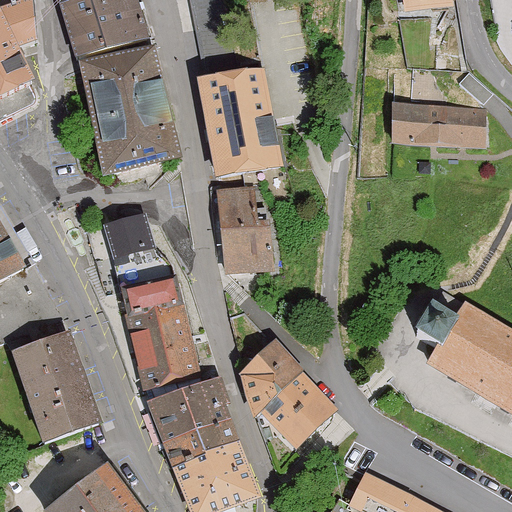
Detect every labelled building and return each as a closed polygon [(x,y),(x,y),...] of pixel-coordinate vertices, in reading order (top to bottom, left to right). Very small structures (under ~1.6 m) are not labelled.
[(0,0),(0,23),(17,50),(36,43),(31,3),(29,0),(0,0)] [(75,61),(146,42),(134,0),(81,0),(60,6),(75,61)] [(226,0),(187,0),(206,79),(239,71),(227,3),(226,0)] [(452,9),(451,0),(402,0),(404,14),(452,9)] [(29,87),(35,84),(17,50),(0,23),(0,118),(37,99),(29,87)] [(104,179),(179,162),(153,49),(78,66),(104,179)] [(218,180),(283,168),(265,72),(201,84),(218,180)] [(470,75),(460,85),(483,106),(492,96),(470,75)] [(391,146),(486,150),(488,109),(393,106),(391,146)] [(224,274),(272,271),(268,223),(256,223),(254,189),(218,192),(224,274)] [(171,268),(152,250),(145,219),(106,228),(129,322),(183,309),(171,268)] [(0,288),(27,272),(0,226),(0,288)] [(0,346),(64,324),(31,270),(27,272),(0,288),(0,346)] [(156,388),(159,402),(180,394),(202,386),(183,309),(129,322),(126,323),(144,390),(156,388)] [(456,326),(434,313),(415,345),(436,357),(426,374),(511,424),(511,336),(466,310),(456,326)] [(101,427),(69,336),(12,356),(44,447),(101,427)] [(274,345),(245,373),(261,413),(297,450),(338,411),(274,345)] [(180,394),(198,436),(233,422),(218,380),(202,386),(180,394)] [(163,449),(198,436),(180,394),(159,402),(146,407),(163,449)] [(245,456),(233,422),(198,436),(163,449),(177,483),(209,470),(245,456)] [(209,470),(177,483),(194,511),(254,511),(253,502),(261,498),(245,456),(209,470)] [(143,511),(109,467),(49,511),(143,511)] [(439,511),(366,474),(349,506),(360,511),(439,511)]
